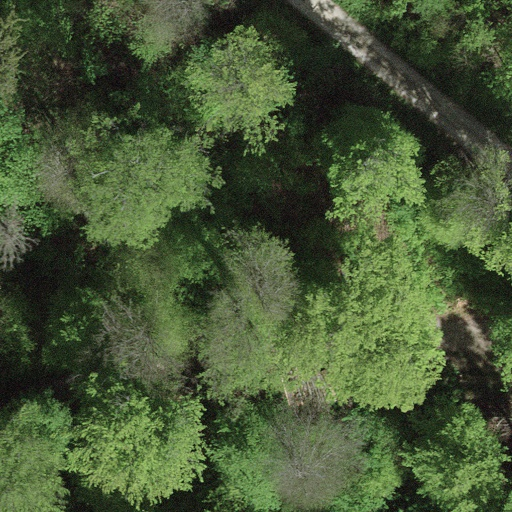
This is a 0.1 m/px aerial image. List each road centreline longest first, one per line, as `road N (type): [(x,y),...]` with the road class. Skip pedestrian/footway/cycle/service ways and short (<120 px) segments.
road 1 (track): [(0,420),(161,352),(438,330),(511,339)]
road 2 (track): [(511,171),(306,0)]
